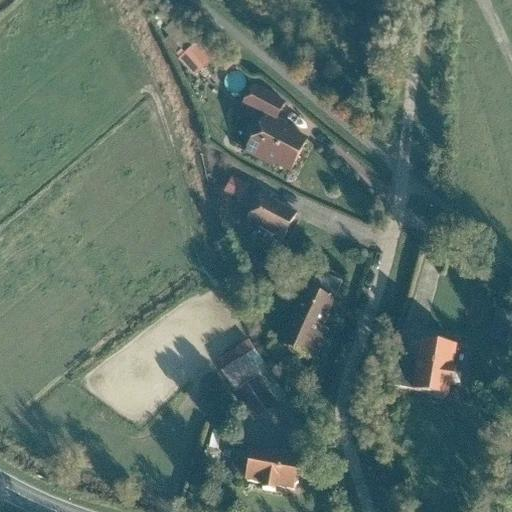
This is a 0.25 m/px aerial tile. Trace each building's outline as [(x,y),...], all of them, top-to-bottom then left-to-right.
[(181,52),(196,74),(213,62),(198,40),(181,52)] [(287,110),(255,95),(245,117),(265,125),(278,131),(287,110)] [(294,178),(310,148),(278,131),(265,125),(250,156),(294,178)] [(303,218),(262,193),(241,228),(261,239),(266,231),(288,243),(303,218)] [(321,293),(312,288),(283,341),(317,359),(329,336),(319,331),(344,284),(329,276),(321,293)] [(458,396),(467,349),(423,341),(414,388),(458,396)] [(297,415),(251,346),(219,368),(266,439),(297,415)] [(313,492),(315,453),(254,448),(252,487),(313,492)]
